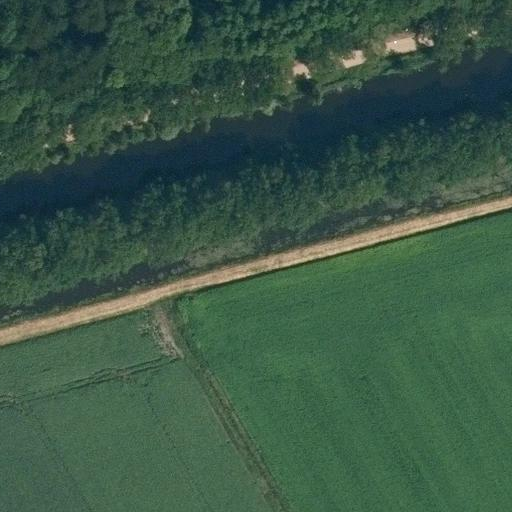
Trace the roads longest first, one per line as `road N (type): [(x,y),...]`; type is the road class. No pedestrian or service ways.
road 1 (track): [(0,267),(511,131)]
road 2 (track): [(0,153),(511,20)]
